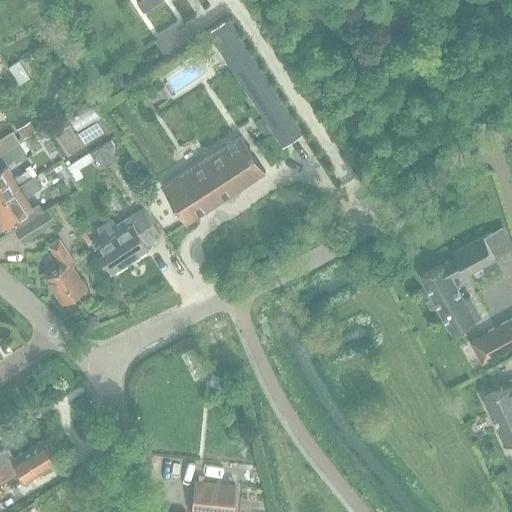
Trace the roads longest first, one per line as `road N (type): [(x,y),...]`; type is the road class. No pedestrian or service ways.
road 1 (residential): [(112,368),(229,293),(378,219),(489,133)]
road 2 (residential): [(133,511),(128,420),(112,368)]
